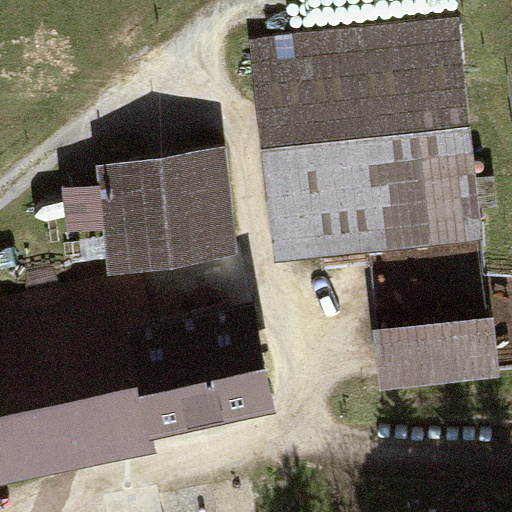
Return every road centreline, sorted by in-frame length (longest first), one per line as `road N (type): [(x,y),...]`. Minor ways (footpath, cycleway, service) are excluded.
road 1 (track): [(330,442),(308,402),(287,314),(260,248),(242,117),(165,100),(91,135),(0,203)]
road 2 (track): [(330,442),(137,470),(85,511)]
road 3 (track): [(511,442),(330,442)]
